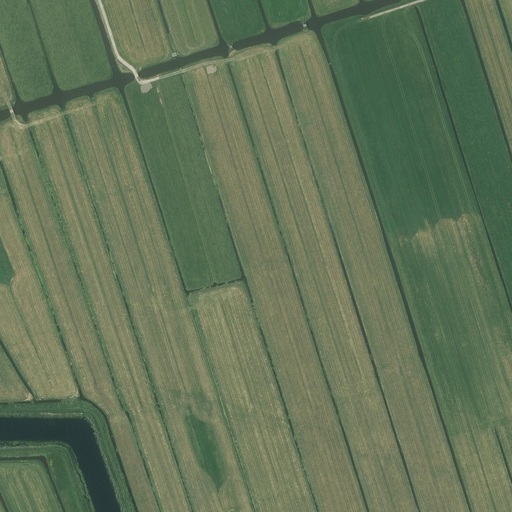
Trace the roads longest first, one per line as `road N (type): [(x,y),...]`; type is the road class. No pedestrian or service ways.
road 1 (track): [(280,47),(141,82),(118,57),(98,0)]
road 2 (track): [(75,411),(98,420),(129,511)]
